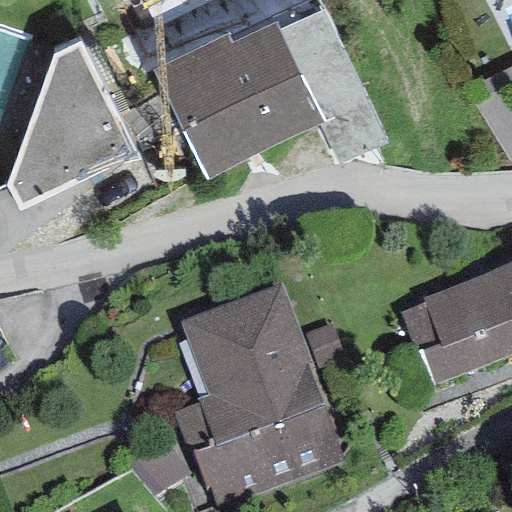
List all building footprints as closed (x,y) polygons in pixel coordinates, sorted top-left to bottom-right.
[(511,0),(496,0),(507,38),(511,36),(511,0)] [(227,32),(152,69),(206,179),(324,121),(275,21),(232,42),(227,32)] [(138,156),(80,41),(52,53),(7,184),(19,212),(138,156)] [(511,274),(422,309),(423,312),(400,320),(430,396),(511,363),(511,274)] [(282,294),(180,332),(207,403),(196,407),(198,412),(173,421),(188,460),(176,464),(183,485),(193,511),(205,511),(216,508),(217,511),(223,511),(342,467),(308,378),(306,371),(310,369),(299,340),(282,294)] [(330,328),(299,340),(310,369),(306,371),(308,378),(344,364),(330,328)] [(183,485),(176,464),(163,451),(129,468),(156,500),(183,485)]
